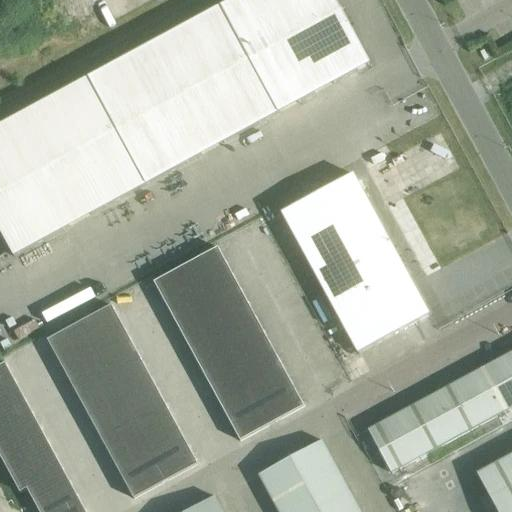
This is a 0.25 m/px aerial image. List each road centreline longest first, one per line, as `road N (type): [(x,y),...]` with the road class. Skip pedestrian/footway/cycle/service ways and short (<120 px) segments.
road 1 (unknown): [(19,318),(451,77)]
road 2 (unclassified): [(511,191),(409,0)]
